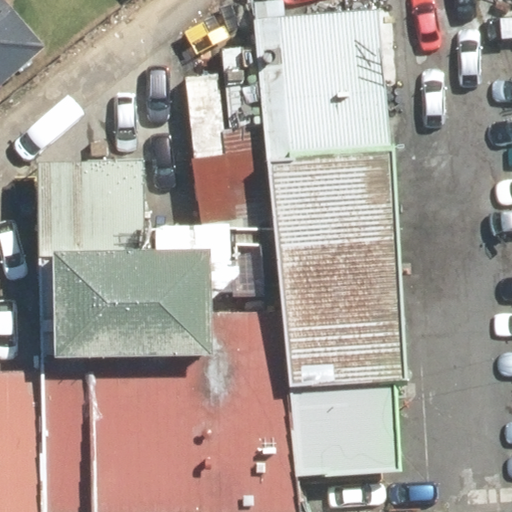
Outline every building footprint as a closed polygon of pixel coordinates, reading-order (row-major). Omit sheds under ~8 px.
[(11,0),(0,0),(0,86),(49,45),(11,0)] [(400,476),(371,12),(262,18),(283,365),(291,483),(400,476)] [(45,251),(48,360),(207,356),(204,247),(45,251)] [(40,370),(41,511),(298,511),(291,483),(283,365),(40,370)] [(41,511),(40,370),(0,371),(0,511),(41,511)]
